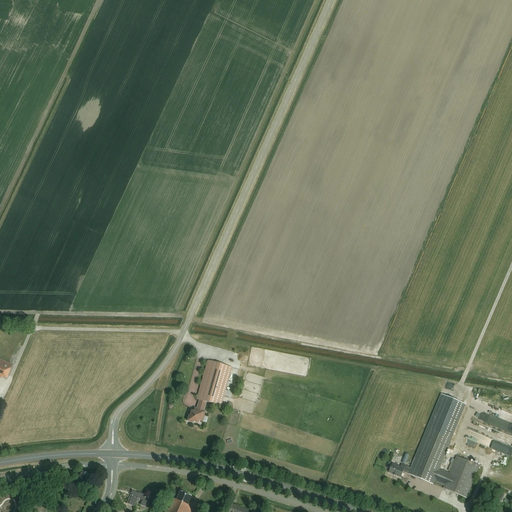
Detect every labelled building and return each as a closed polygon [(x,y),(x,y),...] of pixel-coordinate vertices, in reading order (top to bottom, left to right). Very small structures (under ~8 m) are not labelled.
[(0,359),(0,378),(3,377),(6,379),(12,364),(0,359)] [(189,415),(188,421),(193,422),(194,421),(198,423),(199,420),(202,421),(205,411),(204,410),(206,402),(221,406),(232,367),(208,360),(197,399),(199,400),(197,409),(195,408),(194,412),(192,411),(190,416),(189,415)] [(393,464),(389,473),(394,475),(393,475),(396,476),(401,478),(404,471),(409,474),(433,484),(434,481),(444,486),(443,489),(466,498),(480,466),(456,456),(453,464),(451,463),(448,471),(450,472),(449,473),(439,469),(452,438),(466,405),(441,394),(410,468),(401,464),(400,467),(393,464)] [(89,481),(92,476),(80,471),(78,476),(79,476),(74,487),(84,491),(88,480),(89,481)] [(148,500),(149,497),(146,496),(147,495),(132,490),(127,503),(134,506),(137,499),(142,501),(140,505),(146,507),(149,500),(148,500)] [(167,507),(165,511),(190,511),(192,511),(188,505),(191,496),(180,491),(177,500),(174,499),(170,509),(167,507)]
